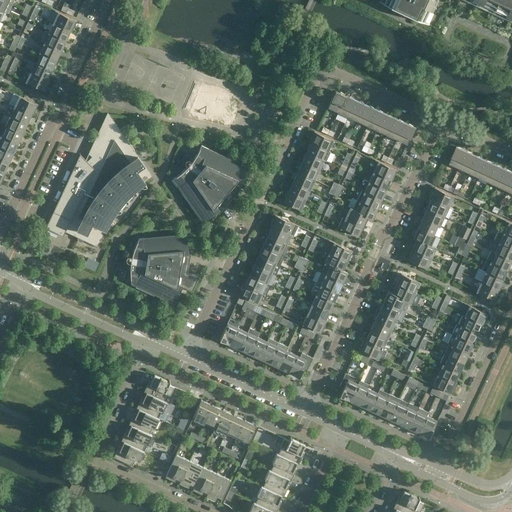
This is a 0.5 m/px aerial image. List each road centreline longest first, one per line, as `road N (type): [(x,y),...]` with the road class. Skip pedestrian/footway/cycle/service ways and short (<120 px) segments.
road 1 (residential): [(304,412),(437,117)]
road 2 (residential): [(188,357),(327,67)]
road 3 (residential): [(210,511),(91,454),(147,336)]
road 4 (residential): [(0,234),(108,0)]
road 5 (residential): [(439,465),(511,304)]
road 6 (residential): [(27,282),(132,337),(147,336)]
road 7 (residential): [(147,336),(91,304),(27,282)]
road 8 (residential): [(304,412),(188,357)]
road 9 (residential): [(437,117),(327,67)]
